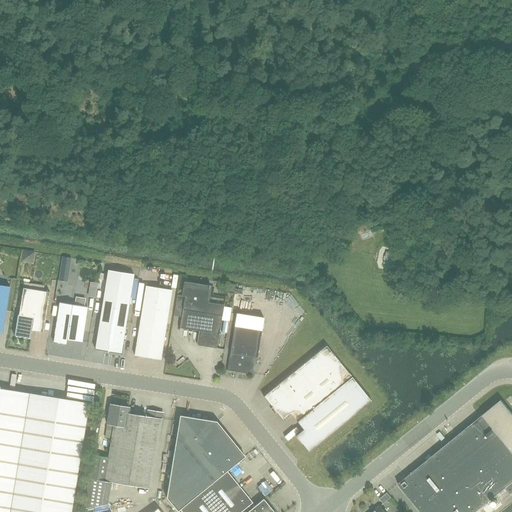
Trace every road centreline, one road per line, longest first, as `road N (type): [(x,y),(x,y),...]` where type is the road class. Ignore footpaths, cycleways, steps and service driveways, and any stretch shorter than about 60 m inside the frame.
road 1 (unclassified): [(323,511),(223,397),(0,360)]
road 2 (unclassified): [(511,373),(492,376),(323,511)]
road 3 (track): [(372,0),(423,74),(451,84)]
